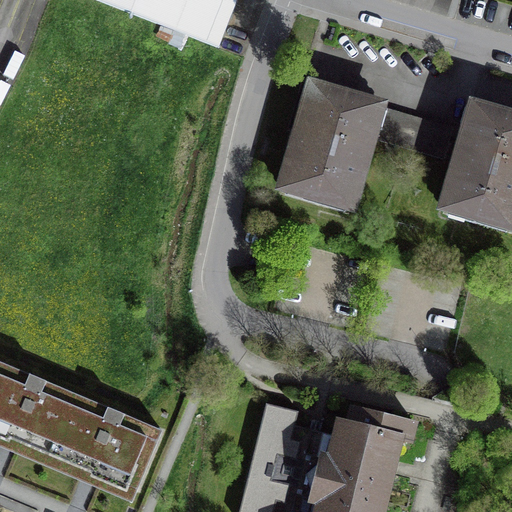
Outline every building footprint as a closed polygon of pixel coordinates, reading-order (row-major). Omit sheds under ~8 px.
[(97,0),(219,47),(237,0),(97,0)] [(375,138),(402,146),(410,117),(380,109),(381,106),(311,86),(282,187),(352,207),(375,126),(378,127),(375,138)] [(511,117),(473,107),(444,208),(511,227),(511,117)] [(451,129),(410,117),(402,146),(443,158),(451,129)] [(0,433),(52,455),(77,395),(0,362),(0,433)] [(162,431),(77,395),(52,455),(137,491),(162,431)] [(331,459),(336,436),(295,426),(298,412),(266,404),(239,511),(317,511),(320,502),(312,500),(322,457),(331,459)] [(381,511),(399,440),(409,442),(414,423),(354,408),(350,424),(340,422),(336,436),(331,459),(322,457),(312,500),(320,502),(317,511),(381,511)]
